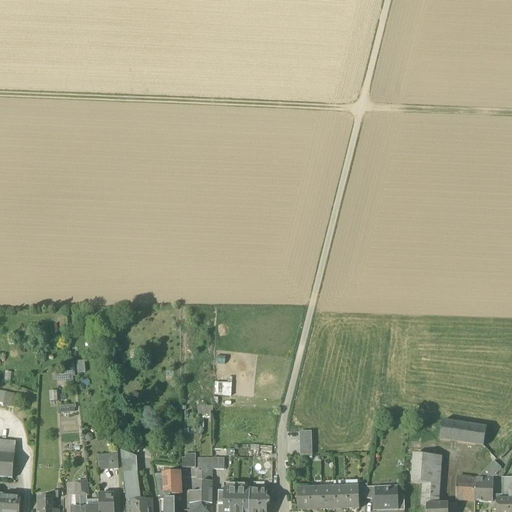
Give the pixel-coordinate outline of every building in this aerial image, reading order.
[(84,361),(77,361),(77,373),(85,372),(84,361)] [(215,383),(215,396),(231,396),(231,383),(215,383)] [(198,406),(198,416),(211,415),(211,406),(198,406)] [(487,429),(442,422),(439,441),(484,448),(487,429)] [(259,447),(273,447),(272,437),(259,438),(259,447)] [(138,458),(121,451),(125,497),(127,501),(142,501),(138,458)] [(15,455),(0,454),(0,478),(13,480),(15,455)] [(118,454),(97,456),(98,469),(119,468),(118,454)] [(186,454),(186,459),(183,459),(182,468),(195,468),(196,454),(186,454)] [(438,505),(441,459),(414,457),(412,485),(423,485),(422,506),(426,506),(438,505)] [(225,459),(213,459),(213,470),(224,471),(225,459)] [(493,462),(477,479),(493,480),(493,476),(497,476),(497,472),(500,469),(493,462)] [(180,474),(163,475),(164,493),(175,492),(181,491),(180,474)] [(476,479),(457,478),(456,501),(475,502),(476,479)] [(477,479),(476,479),(475,502),(492,503),(493,480),(477,479)] [(511,511),(511,479),(502,479),(502,496),(496,496),(496,511),(511,511)] [(87,483),(76,484),(76,496),(80,496),(88,496),(87,483)] [(202,493),(190,493),(190,505),(212,505),(212,483),(202,483),(202,493)] [(368,485),(357,486),(358,489),(359,498),(366,497),(367,488),(368,485)] [(245,489),(229,488),(229,491),(224,491),(224,506),(223,511),(249,511),(250,492),(245,492),(245,489)] [(376,488),(367,488),(366,497),(366,500),(373,501),(373,500),(376,500),(375,490),(376,490),(376,488)] [(334,489),(322,490),(323,510),(334,510),(334,489)] [(346,489),(334,489),(334,510),(346,510),(346,489)] [(358,489),(346,489),(346,510),(359,510),(359,498),(358,489)] [(310,490),(297,490),(298,511),(311,511),(310,490)] [(322,490),(310,490),(311,511),(323,510),(322,490)] [(376,490),(375,490),(376,500),(373,500),(373,501),(373,510),(398,510),(398,497),(398,492),(389,492),(388,490),(376,490)] [(267,492),(250,492),(249,511),(267,511),(267,507),(268,507),(270,505),(270,502),(268,501),(267,501),(267,492)] [(116,511),(116,494),(99,495),(99,507),(99,511),(116,511)] [(19,511),(21,499),(0,496),(0,511),(19,511)] [(81,508),(80,496),(76,496),(72,496),(72,508),(71,508),(71,511),(87,511),(84,511),(81,511),(81,508)] [(88,496),(80,496),(81,508),(81,511),(84,511),(87,511),(87,508),(87,497),(89,497),(89,496),(88,496)] [(53,498),(37,498),(37,509),(40,509),(40,511),(52,511),(53,511),(53,510),(53,498)] [(167,500),(166,500),(165,511),(174,511),(175,499),(174,499),(167,500)] [(142,501),(127,501),(128,511),(152,511),(152,501),(142,501)]
